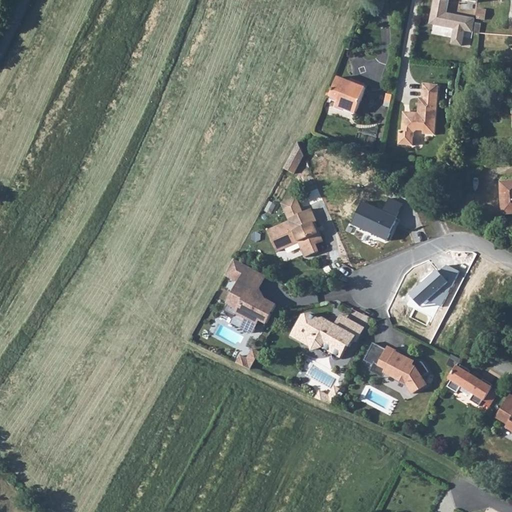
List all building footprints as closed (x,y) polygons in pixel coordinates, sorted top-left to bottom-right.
[(451,0),(434,0),(431,24),(455,29),(453,45),(464,46),(467,31),(474,32),(477,17),(449,12),(451,0)] [(339,77),(329,103),(357,113),(366,88),(339,77)] [(434,135),(439,85),(424,84),(422,98),(419,98),(418,113),(409,112),(406,114),(403,114),(401,131),(399,131),(398,144),(412,145),(413,133),(416,130),(423,130),(422,134),(434,135)] [(305,155),(299,142),(294,151),(293,153),(296,154),(300,163),(305,155)] [(284,168),(294,173),(300,163),(296,154),(293,153),(284,168)] [(511,180),(501,181),(503,214),(511,213),(511,180)] [(283,203),(289,217),(303,211),(296,197),(283,203)] [(352,222),(380,236),(385,238),(396,217),(393,215),(363,200),(352,222)] [(268,230),(277,250),(299,241),(306,256),(319,250),(316,244),(324,240),(315,221),(317,220),(312,208),(303,211),(289,217),(290,220),(268,230)] [(266,275),(234,258),(226,274),(239,281),(225,311),(236,316),(237,313),(247,318),(242,326),(254,332),(260,319),(267,322),(276,304),(265,299),(263,299),(258,290),(266,275)] [(454,270),(450,293),(484,299),(487,274),(454,270)] [(311,314),(304,315),(295,334),(304,339),(310,337),(314,347),(317,349),(324,347),(333,352),(335,359),(343,357),(349,345),(352,346),(355,340),(358,341),(366,327),(357,322),(351,332),(336,324),(325,317),(320,319),(311,314)] [(342,314),(336,324),(351,332),(357,322),(342,314)] [(295,334),(293,336),(314,347),(310,337),(304,339),(295,334)] [(375,342),(365,360),(374,364),(375,364),(376,362),(388,368),(387,372),(408,383),(415,393),(428,384),(423,376),(430,371),(424,361),(416,357),(414,361),(397,352),(398,351),(390,347),(389,349),(375,342)] [(242,360),(239,366),(242,367),(243,367),(251,370),(251,369),(257,358),(252,355),(248,363),(242,360)] [(388,368),(376,362),(375,364),(374,364),(371,370),(385,377),(387,372),(388,368)] [(459,365),(451,377),(454,379),(450,385),(460,391),(463,385),(475,392),(477,391),(478,392),(473,400),(482,405),(486,399),(487,400),(488,398),(495,387),(493,385),(494,384),(486,379),(484,382),(483,381),(483,380),(471,372),(472,370),(463,364),(462,367),(459,365)] [(488,398),(496,402),(503,391),(495,386),(495,387),(488,398)] [(320,399),(332,404),(339,392),(333,390),(330,396),(324,392),(320,399)] [(511,396),(499,418),(511,426),(511,427),(511,429),(511,396)]
